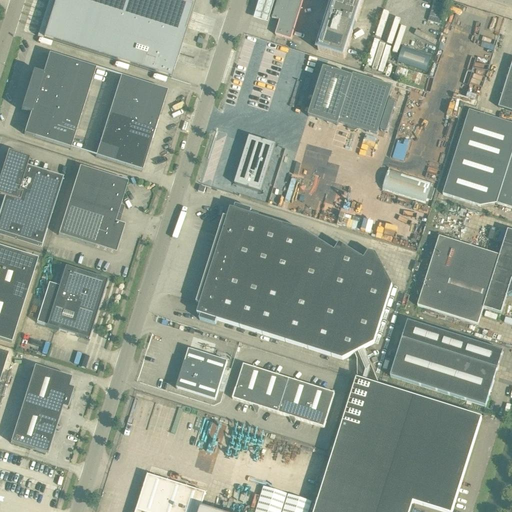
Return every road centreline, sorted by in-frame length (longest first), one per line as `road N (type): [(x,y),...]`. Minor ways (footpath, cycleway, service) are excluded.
road 1 (residential): [(77,511),(239,0)]
road 2 (unknown): [(121,374),(305,433),(324,426),(334,389),(328,378),(267,355)]
